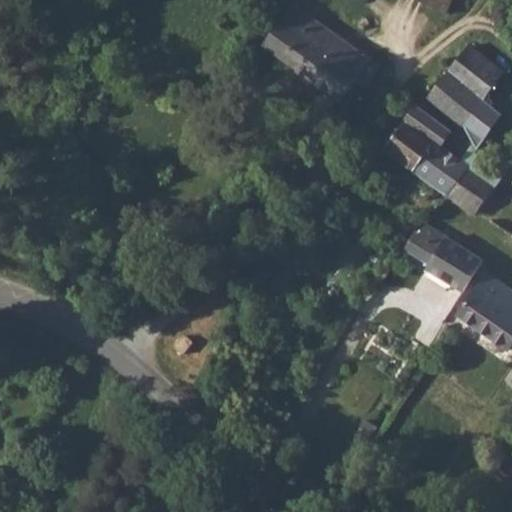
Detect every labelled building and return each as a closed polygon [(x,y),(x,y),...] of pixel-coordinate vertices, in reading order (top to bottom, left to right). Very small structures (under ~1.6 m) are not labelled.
[(420,0),(446,13),(452,0),(420,0)] [(295,13),(267,46),(337,102),(352,84),(369,62),(313,16),(308,22),(295,13)] [(435,96),(475,123),(510,70),(472,43),(435,96)] [(387,148),(455,197),(478,165),(449,145),(455,131),(417,106),(406,121),(397,116),(385,133),(393,139),(387,148)] [(511,174),(511,170),(510,169),(486,153),(478,165),(455,197),(480,216),(487,211),(511,228),(511,189),(505,185),(511,174)] [(469,290),(487,259),(451,237),(452,236),(429,223),(423,233),(419,231),(409,248),(434,263),(432,267),(469,290)] [(511,284),(493,273),(469,314),(511,339),(511,284)] [(199,345),(202,330),(195,325),(188,326),(183,332),(183,337),(188,344),(199,345)]
